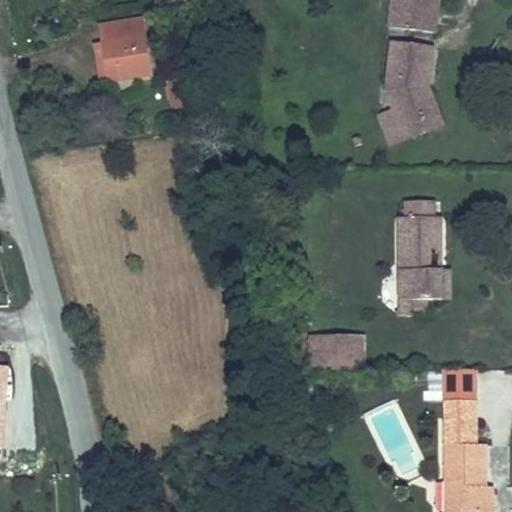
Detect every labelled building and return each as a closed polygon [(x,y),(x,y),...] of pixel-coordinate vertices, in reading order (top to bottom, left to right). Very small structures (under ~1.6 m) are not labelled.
[(414,26),(415,0),(370,0),(368,22),(414,26)] [(101,69),(111,68),(138,64),(148,62),(144,7),(108,10),(111,29),(98,30),(101,69)] [(372,84),(378,103),(383,119),(418,107),(407,77),(414,75),(416,38),(374,36),(372,84)] [(138,64),(111,68),(113,82),(140,79),(138,64)] [(418,107),(424,105),(414,75),(407,77),(418,107)] [(383,119),(378,103),(368,107),(378,138),(429,120),(424,105),(418,107),(383,119)] [(388,210),(388,295),(419,295),(433,294),(432,254),(419,254),(419,242),(431,243),(431,208),(422,208),(422,192),(396,193),(396,208),(388,210)] [(441,255),(432,254),(433,294),(442,294),(441,255)] [(419,295),(388,295),(388,312),(418,312),(419,295)] [(304,326),(303,360),(355,361),(354,326),(304,326)] [(479,414),(479,362),(439,362),(440,414),(479,414)] [(479,434),(479,414),(440,414),(440,435),(479,434)] [(480,476),(479,434),(440,435),(441,506),(492,504),(490,476),(480,476)]
